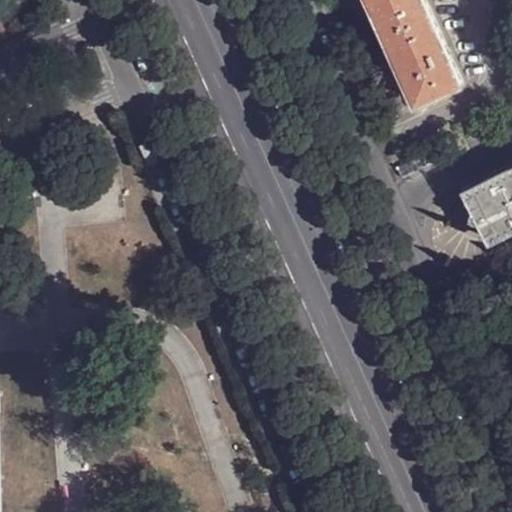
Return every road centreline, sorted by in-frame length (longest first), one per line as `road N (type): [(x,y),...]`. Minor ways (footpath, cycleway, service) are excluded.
road 1 (primary): [(424,511),(195,0)]
road 2 (unclassified): [(97,17),(318,511)]
road 3 (unclassified): [(511,479),(296,0)]
